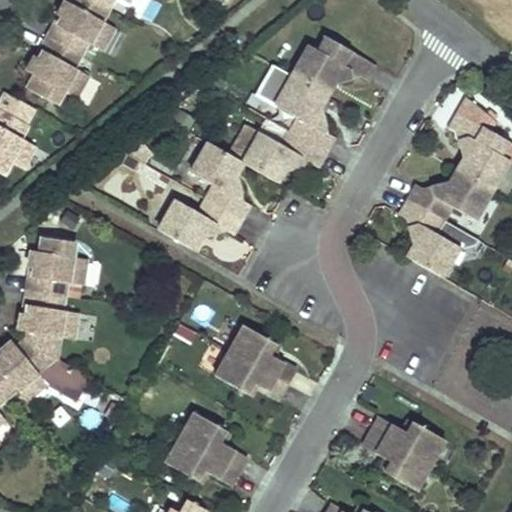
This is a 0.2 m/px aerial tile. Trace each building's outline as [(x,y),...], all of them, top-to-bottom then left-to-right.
[(70,0),(69,3),(64,0),(56,15),(61,17),(38,59),(34,57),(26,71),(33,75),(26,88),(55,104),(62,91),(75,98),(87,75),(73,67),(87,42),(101,50),(113,27),(101,21),(112,0),(122,0),(127,3),(128,0),(70,0)] [(61,17),(56,15),(34,57),(38,59),(61,17)] [(307,43),(289,74),(322,93),(332,75),(341,79),(358,72),(364,75),(372,62),(336,42),(328,55),(307,43)] [(295,113),(285,130),(321,150),(331,134),(325,130),(322,111),(314,107),(322,93),(289,74),(274,101),(295,113)] [(25,124),(0,110),(0,173),(1,174),(8,161),(21,168),(33,145),(19,138),(25,124)] [(465,154),(456,169),(491,189),(508,160),(486,147),(494,134),(458,114),(449,128),(455,131),(459,151),(465,154)] [(285,130),(279,140),(244,120),(226,154),(237,160),(240,162),(273,181),(282,165),(289,169),(309,159),(314,162),(321,150),(285,130)] [(153,155),(138,138),(122,152),(143,164),(153,155)] [(210,181),(201,197),(237,217),(244,202),(240,199),(237,180),(229,175),(237,160),(226,154),(204,141),(188,169),(210,181)] [(415,187),(408,200),(444,220),(452,207),(473,220),(491,189),(456,169),(445,188),(440,185),(420,190),(415,187)] [(173,197),(155,228),(188,247),(198,230),(206,234),(224,228),(230,231),(237,217),(201,197),(194,209),(173,197)] [(461,251),(474,243),(476,238),(444,220),(408,200),(400,214),(405,217),(407,236),(416,241),(407,257),(441,276),(457,248),(461,251)] [(75,242),(43,237),(41,251),(32,250),(30,266),(34,267),(27,314),(22,313),(20,329),(25,330),(23,341),(57,360),(61,336),(75,339),(80,313),(64,310),(69,282),(83,285),(87,259),(73,256),(75,242)] [(34,267),(30,266),(22,313),(27,314),(34,267)] [(274,343),(242,325),(228,350),(288,385),(296,370),(273,357),(268,354),(274,343)] [(57,360),(23,341),(14,347),(11,343),(0,351),(0,355),(1,357),(0,358),(0,421),(2,420),(0,417),(0,403),(15,391),(26,404),(46,387),(76,405),(91,380),(57,360)] [(279,346),(274,343),(268,354),(273,357),(279,346)] [(288,385),(228,350),(213,376),(245,394),(252,383),(256,386),(279,399),(288,385)] [(256,386),(252,383),(245,394),(250,397),(256,386)] [(226,431),(194,413),(180,438),(240,472),(248,458),(225,445),(220,442),(226,431)] [(445,440),(413,422),(406,433),(402,430),(378,417),(370,432),(430,466),(445,440)] [(406,433),(413,422),(408,419),(402,430),(406,433)] [(231,434),(226,431),(220,442),(225,445),(231,434)] [(430,466),(370,432),(362,446),(385,459),(390,462),(383,473),(415,491),(430,466)] [(240,472),(180,438),(165,464),(197,482),(203,471),(208,474),(231,487),(240,472)] [(390,462),(385,459),(378,470),(383,473),(390,462)] [(208,474),(203,471),(197,482),(202,485),(208,474)] [(207,511),(188,501),(181,511),(176,511),(170,508),(168,511),(207,511)]
